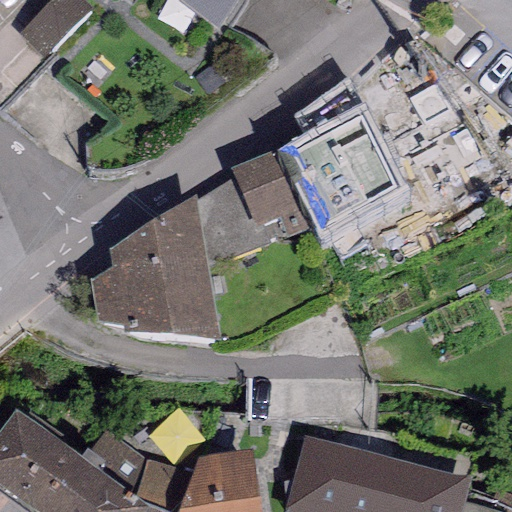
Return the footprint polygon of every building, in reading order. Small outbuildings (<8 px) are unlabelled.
[(89,0),(62,0),(31,31),(55,55),(100,11),(89,0)] [(243,0),(169,0),(217,35),(243,0)] [(349,96),(281,146),(284,153),(319,231),(325,246),(399,197),(349,96)] [(284,153),(227,175),(232,182),(254,234),(263,230),(268,245),(319,231),(284,153)] [(112,277),(93,287),(98,332),(122,334),(122,341),(218,345),(206,271),(268,245),(263,230),(254,234),(232,182),(194,204),(108,259),(112,277)] [(81,456),(15,409),(0,428),(0,485),(37,511),(178,511),(192,468),(144,460),(107,431),(81,456)] [(471,487),(301,444),(284,511),(464,511),(471,487)] [(259,511),(251,450),(197,456),(192,468),(178,511),(259,511)]
